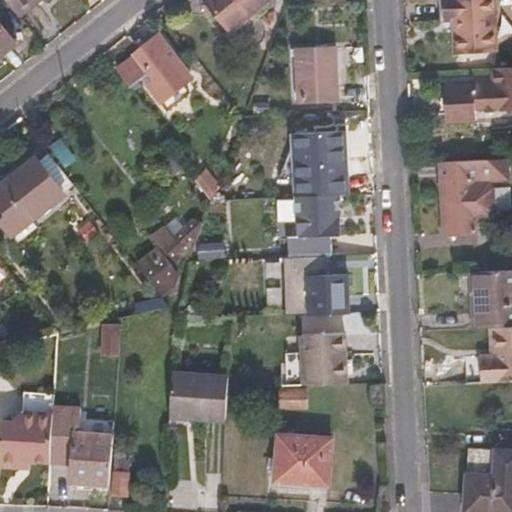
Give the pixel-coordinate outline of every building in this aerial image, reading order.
[(8,0),(15,9),(27,0),(8,0)] [(27,0),(15,9),(20,14),(38,0),(27,0)] [(206,0),(231,31),(269,2),(267,0),(206,0)] [(448,0),(450,22),(455,24),(458,56),(500,55),(499,0),(448,0)] [(0,58),(18,44),(0,21),(0,58)] [(299,37),(303,104),(339,102),(335,35),(299,37)] [(154,40),(118,69),(132,85),(143,76),(172,110),(194,93),(189,85),(191,84),(154,40)] [(447,87),(449,121),(477,119),(480,108),(483,107),(488,111),(496,111),(502,106),(504,107),(505,112),(511,111),(511,69),(494,70),(495,85),(447,87)] [(300,135),(301,191),(350,191),(350,159),(346,158),(345,133),(300,135)] [(40,160),(64,189),(73,182),(50,152),(40,160)] [(39,159),(0,188),(0,216),(13,234),(66,192),(64,189),(40,160),(39,159)] [(444,163),(448,238),(480,236),(480,222),(492,221),(496,217),(496,191),(489,186),(490,183),(511,182),(511,164),(511,160),(444,163)] [(200,175),(214,191),(219,177),(207,161),(197,170),(200,175)] [(196,179),(211,199),(214,191),(200,175),(196,179)] [(158,244),(138,260),(162,291),(174,281),(173,268),(167,259),(178,250),(184,258),(200,224),(192,216),(171,233),(162,223),(149,234),(158,244)] [(511,270),(473,272),(477,328),(489,328),(494,327),(511,326),(511,270)] [(311,277),(312,315),(351,314),(350,276),(311,277)] [(138,305),(140,313),(169,304),(164,299),(138,305)] [(102,325),(101,354),(116,355),(116,326),(102,325)] [(464,356),(464,385),(500,382),(511,381),(511,326),(494,327),(495,355),(489,355),(464,356)] [(257,329),(259,366),(259,372),(275,372),(272,328),(257,329)] [(249,329),(251,367),(259,366),(257,329),(249,329)] [(302,332),(303,384),(351,382),(350,331),(302,332)] [(190,358),(190,373),(229,375),(230,362),(212,362),(211,368),(195,367),(195,359),(190,358)] [(175,373),(172,416),(227,418),(229,375),(190,373),(175,373)] [(310,406),(309,391),(281,393),(282,407),(310,406)] [(55,423),(53,464),(68,466),(67,461),(75,462),(74,485),(112,486),(114,435),(82,434),(76,434),(76,428),(82,428),(83,406),(70,405),(69,409),(55,408),(55,423)] [(53,464),(55,423),(24,422),(14,432),(4,431),(2,477),(22,478),(22,471),(32,471),(53,472),(53,464)] [(280,438),(277,482),(331,486),(335,442),(280,438)] [(474,494),(473,511),(511,511),(511,450),(476,449),(474,494)] [(131,495),(131,471),(114,471),(113,494),(131,495)] [(277,482),(276,491),(330,494),(331,486),(277,482)]
